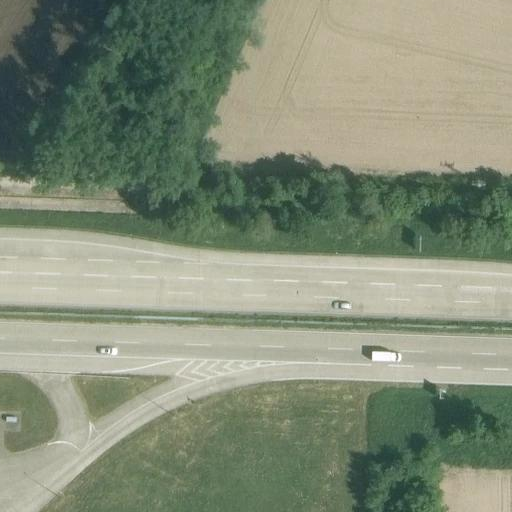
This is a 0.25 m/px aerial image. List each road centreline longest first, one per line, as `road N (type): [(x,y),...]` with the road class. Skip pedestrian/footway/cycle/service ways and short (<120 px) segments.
road 1 (motorway): [(0,339),(511,355)]
road 2 (motorway): [(511,303),(0,288)]
